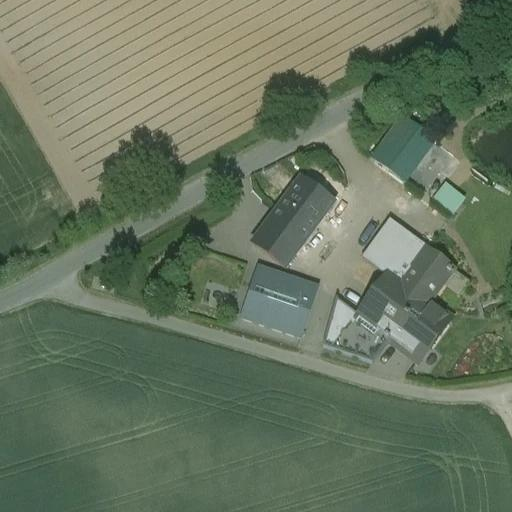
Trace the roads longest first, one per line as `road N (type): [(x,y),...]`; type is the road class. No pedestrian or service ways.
road 1 (unclassified): [(511,17),(40,284)]
road 2 (unclassified): [(40,284),(380,384),(496,398),(511,418)]
